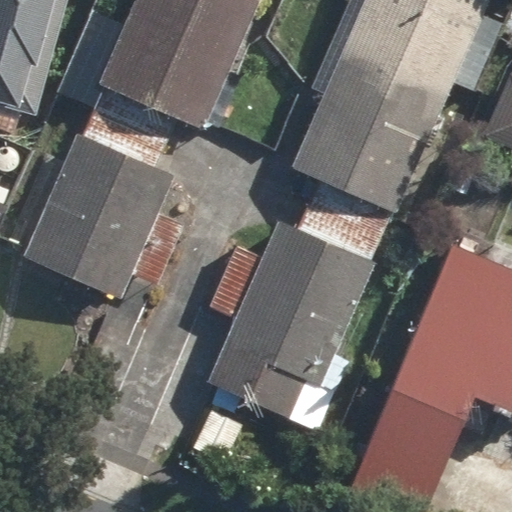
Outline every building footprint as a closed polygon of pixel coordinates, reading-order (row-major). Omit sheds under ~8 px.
[(0,0),(0,93),(30,101),(42,56),(49,58),(64,0),(0,0)] [(268,0),(140,0),(107,77),(214,123),(268,0)] [(496,0),(371,0),(301,163),(406,209),(496,0)] [(511,67),(506,65),(479,127),(511,141),(511,67)] [(184,171),(86,129),(31,253),(129,295),(184,171)] [(0,241),(17,201),(0,193),(0,241)] [(384,257),(286,215),(215,379),(325,427),(357,354),(344,349),(384,257)] [(511,262),(457,240),(354,487),(414,511),(434,511),(486,388),(511,399),(511,262)]
